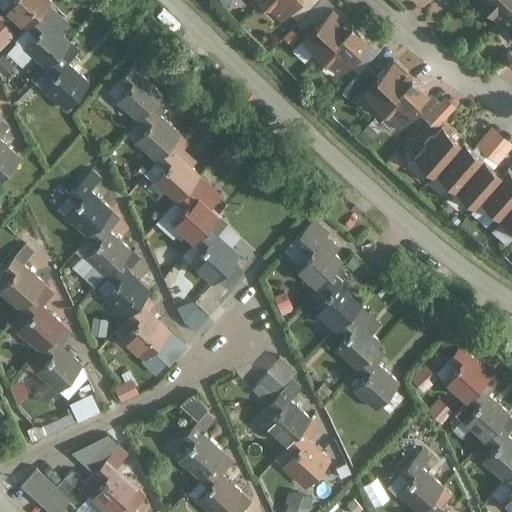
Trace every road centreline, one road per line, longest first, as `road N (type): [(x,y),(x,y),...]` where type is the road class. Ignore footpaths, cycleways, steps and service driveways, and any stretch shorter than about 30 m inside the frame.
road 1 (residential): [(167,0),(361,183),(465,271),(511,299)]
road 2 (residential): [(0,474),(249,349)]
road 3 (residential): [(367,0),(511,113)]
